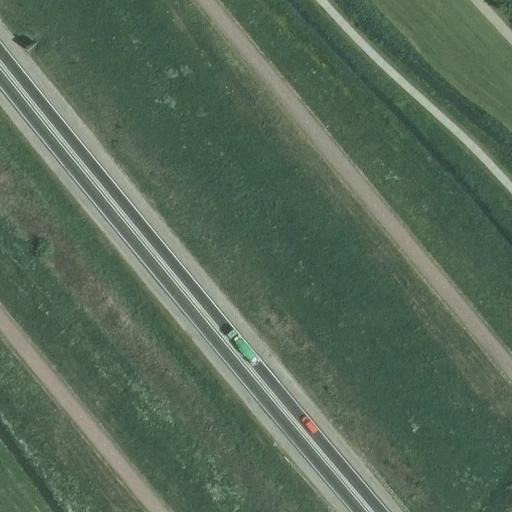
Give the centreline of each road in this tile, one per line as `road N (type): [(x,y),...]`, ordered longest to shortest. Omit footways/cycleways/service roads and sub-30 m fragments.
road 1 (trunk): [(381,511),(0,50)]
road 2 (trunk): [(0,76),(358,511)]
